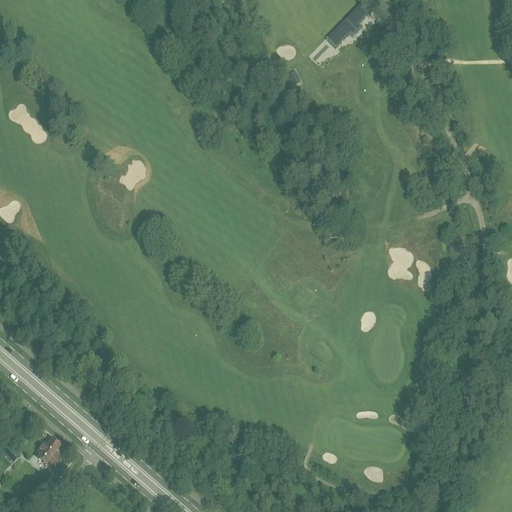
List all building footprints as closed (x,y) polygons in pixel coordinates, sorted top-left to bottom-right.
[(375,12),(367,5),(328,44),(335,52),(375,12)] [(359,25),(349,35),(353,38),(360,31),(363,28),(359,25)] [(295,71),(290,74),(295,85),(301,82),(295,71)] [(51,466),(58,457),(54,454),(59,448),(52,442),(48,447),(44,444),(38,453),(42,456),(39,460),(46,465),(50,467),(51,466)] [(21,455),(12,446),(5,454),(13,462),(21,455)] [(0,506),(5,510),(8,506),(10,503),(0,495),(0,506)]
